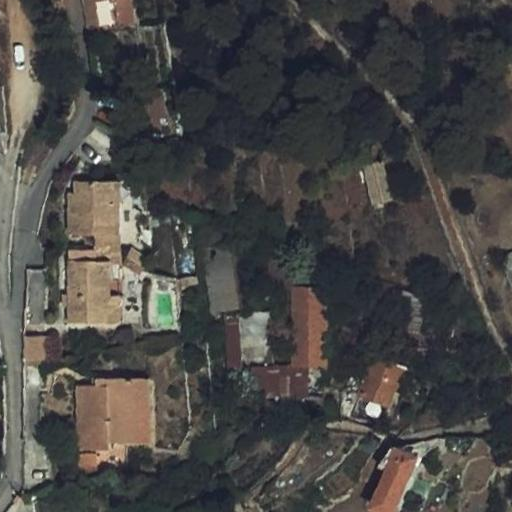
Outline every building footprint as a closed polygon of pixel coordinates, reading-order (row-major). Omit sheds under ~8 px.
[(346,154),(354,197),(360,195),(360,192),(369,190),(361,150),(346,154)] [(386,159),(366,162),(373,200),(393,197),(386,159)] [(69,247),(44,245),(42,279),(42,292),(41,308),(84,310),(86,266),(87,248),(97,249),(101,168),(63,166),(63,178),(54,177),(47,177),(46,219),(70,219),(69,247)] [(63,178),(63,166),(55,166),(54,177),(63,178)] [(202,241),(175,246),(184,309),(212,305),(202,241)] [(94,310),(96,267),(86,266),(84,310),(94,310)] [(28,292),(42,292),(42,279),(28,279),(28,292)] [(294,285),(262,287),(265,360),(296,359),(294,285)] [(411,294),(408,315),(425,317),(427,296),(411,294)] [(208,312),(214,367),(246,363),(238,308),(208,312)] [(206,368),(214,367),(208,312),(199,313),(206,368)] [(25,332),(23,360),(45,361),(47,334),(25,332)] [(394,362),(404,337),(390,337),(381,358),(354,347),(339,384),(373,399),(389,361),(394,362)] [(280,368),(248,369),(248,404),(262,404),(262,387),(280,387),(280,368)] [(238,369),(238,404),(248,404),(248,369),(238,369)] [(78,370),(78,378),(60,378),(60,442),(110,443),(109,434),(135,434),(135,370),(78,370)] [(400,446),(378,436),(373,434),(371,436),(357,454),(358,454),(368,459),(351,496),(370,506),(400,446)]
